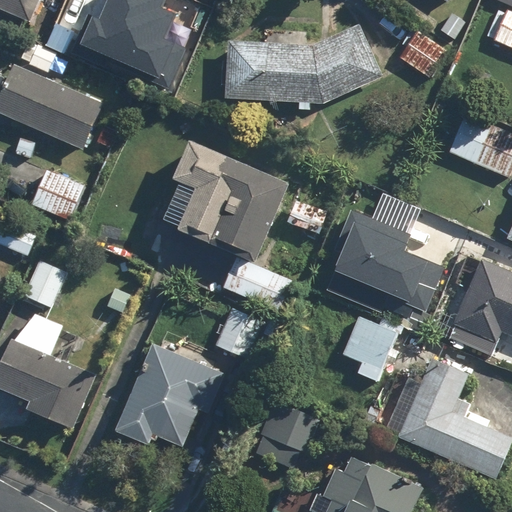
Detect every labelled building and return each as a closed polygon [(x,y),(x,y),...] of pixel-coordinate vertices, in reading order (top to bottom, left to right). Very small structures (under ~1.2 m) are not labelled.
[(0,0),(0,6),(35,21),(44,0),(0,0)] [(120,5),(110,0),(77,0),(64,26),(101,44),(120,5)] [(511,11),(510,11),(497,40),(511,47),(511,11)] [(320,45),(231,40),(228,100),(327,105),(386,77),(361,25),(320,45)] [(451,53),(421,32),(403,58),(433,79),(451,53)] [(39,43),(30,65),(67,80),(76,57),(39,43)] [(107,105),(18,65),(0,105),(0,113),(86,152),(107,105)] [(511,130),(469,112),(451,153),(511,179),(511,178),(511,130)] [(202,193),(185,233),(260,265),(295,185),(195,143),(178,183),(202,193)] [(88,186),(49,171),(35,206),(73,222),(88,186)] [(311,267),(340,202),(304,186),(275,251),(311,267)] [(448,270),(410,253),(413,247),(408,245),(412,237),(355,212),(337,251),(345,255),(330,290),(384,314),(392,297),(428,314),(448,270)] [(0,243),(30,256),(39,235),(0,218),(0,243)] [(295,284),(239,259),(226,288),(282,313),(295,284)] [(511,272),(486,261),(457,325),(500,344),(504,333),(511,336),(511,272)] [(72,275),(43,262),(27,296),(56,309),(72,275)] [(265,322),(235,309),(218,347),(259,365),(266,349),(255,344),(265,322)] [(382,326),(362,317),(347,355),(365,362),(360,375),(380,383),(401,335),(404,336),(408,328),(385,318),(382,326)] [(101,377),(15,341),(0,377),(0,390),(34,404),(31,412),(78,431),(101,377)] [(229,374),(156,344),(119,433),(152,447),(155,440),(158,442),(160,438),(186,449),(202,411),(212,415),(229,374)] [(473,375),(435,359),(428,376),(415,371),(391,429),(404,434),(402,440),(501,481),(511,454),(511,437),(467,418),(473,405),(462,401),(473,375)] [(279,401),(257,453),(297,470),(304,453),(311,455),(325,420),(279,401)] [(373,468),(354,459),(348,474),(339,470),(326,497),(321,495),(313,511),(314,511),(417,511),(428,488),(375,464),(373,468)]
